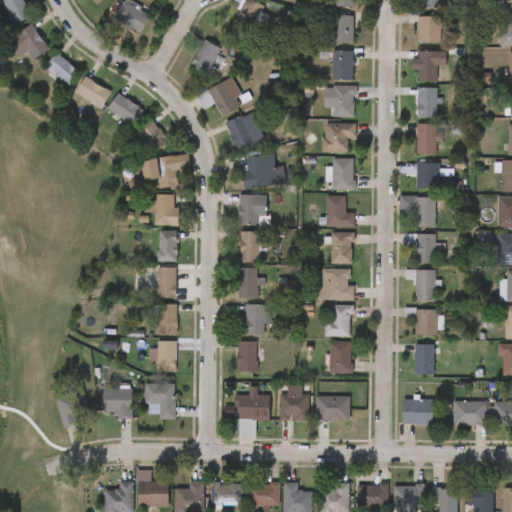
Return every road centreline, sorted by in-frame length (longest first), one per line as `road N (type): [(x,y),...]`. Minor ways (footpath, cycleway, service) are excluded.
road 1 (residential): [(60,0),(106,52),(173,98),(205,150),(211,453)]
road 2 (residential): [(54,467),(123,448),(511,455)]
road 3 (residential): [(387,0),(386,453)]
